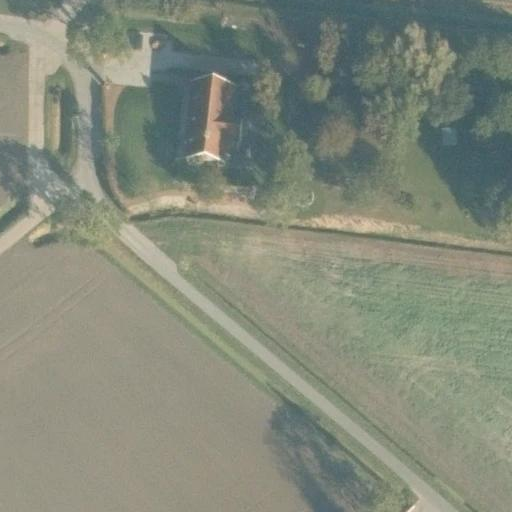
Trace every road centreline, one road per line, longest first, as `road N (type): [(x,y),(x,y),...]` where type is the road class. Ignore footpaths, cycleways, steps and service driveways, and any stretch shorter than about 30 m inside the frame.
road 1 (unclassified): [(444,511),(119,231),(84,190)]
road 2 (unclassified): [(84,190),(81,73),(41,34),(0,26)]
